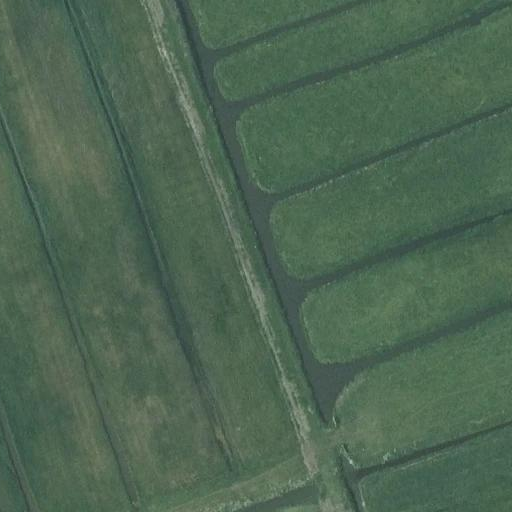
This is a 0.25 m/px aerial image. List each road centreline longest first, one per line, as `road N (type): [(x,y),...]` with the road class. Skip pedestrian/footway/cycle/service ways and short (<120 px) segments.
road 1 (track): [(160,0),(317,446)]
road 2 (track): [(317,446),(268,476),(171,511)]
